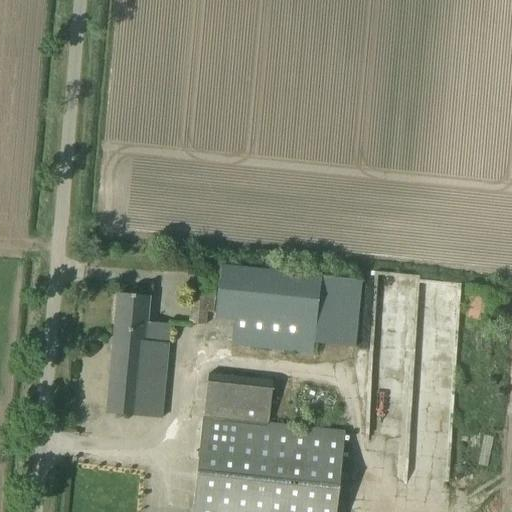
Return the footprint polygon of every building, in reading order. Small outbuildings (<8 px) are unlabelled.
[(313,343),(354,348),(362,281),(221,266),(215,318),(234,320),(231,345),(312,354),(313,343)] [(213,312),(217,275),(193,273),(188,323),(206,325),(207,311),(213,312)] [(467,288),(464,323),(494,326),(497,291),(467,288)] [(149,296),(117,293),(106,413),(161,418),(170,323),(146,321),(149,296)] [(208,373),(191,511),(335,511),(345,430),(268,421),(272,380),(208,373)] [(404,408),(407,493),(440,491),(437,407),(404,408)]
